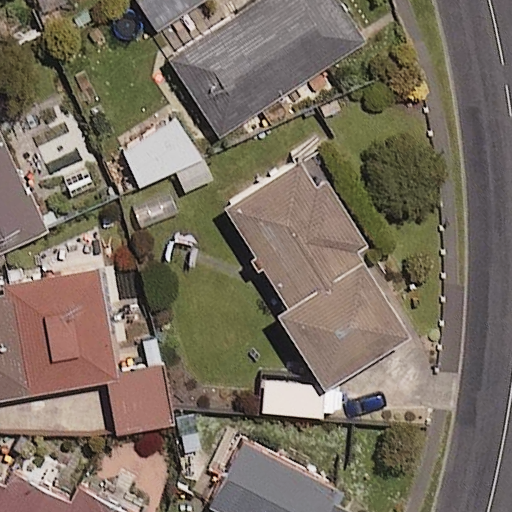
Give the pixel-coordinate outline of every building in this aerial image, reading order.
[(361,31),(341,0),(232,0),(218,10),(211,0),(137,0),(214,123),(361,31)] [(120,151),(104,159),(117,186),(194,147),(175,110),(115,140),(120,151)] [(0,236),(39,218),(0,131),(0,236)] [(366,227),(311,135),(221,189),(280,290),(274,294),(317,367),(402,316),(353,234),(366,227)] [(167,187),(129,203),(140,229),(178,213),(167,187)] [(111,359),(93,255),(0,271),(2,283),(0,283),(0,386),(105,368),(114,422),(173,412),(162,350),(111,359)] [(320,372),(261,370),(259,400),(319,403),(320,372)] [(219,498),(246,511),(313,511),(332,475),(236,427),(204,491),(219,498)] [(6,471),(0,481),(0,511),(56,511),(69,490),(12,459),(6,471)] [(69,490),(56,511),(132,511),(135,507),(76,475),(69,490)] [(246,511),(219,498),(212,511),(246,511)]
